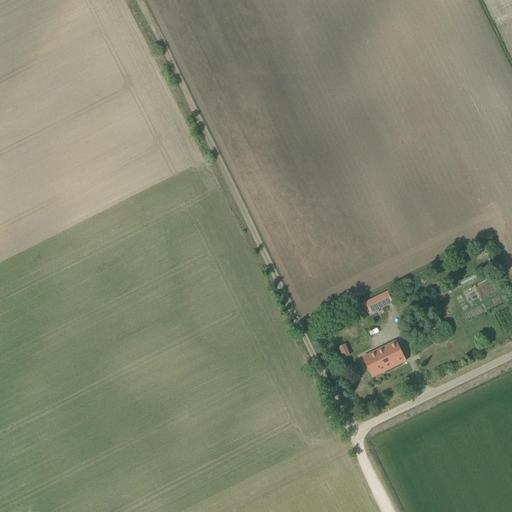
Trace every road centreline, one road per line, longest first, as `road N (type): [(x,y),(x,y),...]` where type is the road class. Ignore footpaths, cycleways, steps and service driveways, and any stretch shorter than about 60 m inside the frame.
road 1 (track): [(349,429),(138,0)]
road 2 (unclassified): [(390,511),(349,429),(511,352)]
